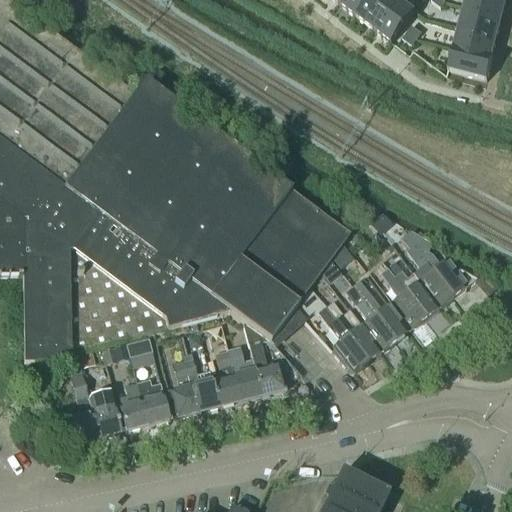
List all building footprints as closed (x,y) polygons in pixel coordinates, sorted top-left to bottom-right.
[(326,0),(338,9),(344,0),(326,0)] [(344,0),(338,9),(355,22),(371,0),(344,0)] [(371,0),(355,22),(373,34),(396,3),(398,0),(371,0)] [(435,0),(434,0),(430,6),(440,13),(445,7),(435,0)] [(467,0),(464,12),(502,22),(507,1),(504,0),(467,0)] [(134,101),(0,1),(0,285),(26,286),(25,369),(70,370),(70,360),(228,319),(241,328),(266,347),(269,349),(294,315),(297,310),(348,241),(290,197),(144,88),(134,101)] [(396,3),(373,34),(391,48),(414,17),(396,3)] [(496,43),(502,22),(464,12),(459,33),(496,43)] [(407,37),(417,44),(422,38),(412,30),(407,37)] [(459,33),(453,54),(491,63),(491,62),(496,43),(459,33)] [(417,44),(407,37),(402,43),(412,51),(417,44)] [(491,63),(453,54),(447,76),(486,86),(492,63),(491,62),(491,63)] [(410,236),(401,245),(408,254),(409,256),(414,253),(421,260),(453,302),(457,298),(460,298),(465,294),(465,292),(476,284),(458,275),(454,278),(447,269),(442,267),(438,270),(427,256),(431,249),(410,236)] [(408,254),(405,257),(412,267),(418,275),(412,279),(417,286),(418,285),(439,312),(440,311),(442,312),(447,308),(448,305),(453,302),(421,260),(414,253),(409,256),(408,254)] [(394,282),(401,277),(393,267),(385,273),(386,274),(393,283),(394,282)] [(386,274),(379,280),(396,303),(391,306),(411,333),(413,332),(415,332),(420,328),(421,326),(425,323),(405,297),(394,282),(393,283),(386,274)] [(401,277),(394,282),(405,297),(425,323),(429,320),(432,320),(437,316),(437,314),(439,312),(418,285),(417,286),(412,279),(406,284),(401,277)] [(316,284),(310,292),(321,306),(328,300),(316,284)] [(358,286),(352,291),(395,346),(399,343),(401,343),(407,339),(407,337),(408,336),(388,309),(380,315),(358,286)] [(365,326),(360,330),(380,357),(382,356),(384,356),(389,352),(390,350),(395,346),(352,291),(344,297),(365,326)] [(338,347),(332,351),(352,378),(354,377),(357,377),(362,373),(362,370),(367,367),(325,312),(321,306),(310,292),(297,310),(294,315),(302,325),(314,315),(338,347)] [(325,312),(367,367),(371,364),(373,364),(378,360),(379,358),(380,357),(360,330),(349,316),(343,320),(333,307),(325,312)] [(264,373),(258,348),(266,347),(241,328),(254,376),(261,403),(284,397),(277,370),(264,373)] [(128,363),(151,357),(147,344),(124,350),(128,363)] [(244,379),(241,369),(243,368),(238,351),(226,355),(239,408),(261,403),(254,376),(244,379)] [(112,353),(102,355),(105,369),(115,366),(112,353)] [(217,414),(239,408),(226,355),(213,358),(220,385),(210,387),(217,414)] [(92,357),(77,360),(81,374),(95,370),(92,357)] [(180,361),(181,365),(185,378),(194,376),(190,359),(180,361)] [(167,398),(174,425),(196,419),(189,392),(185,378),(181,365),(171,368),(178,395),(167,398)] [(189,392),(196,419),(217,414),(210,387),(209,387),(207,376),(195,379),(194,376),(185,378),(189,392)] [(75,449),(97,444),(87,403),(82,378),(68,381),(77,422),(69,424),(75,449)] [(150,392),(148,386),(136,389),(146,431),(168,426),(161,401),(158,389),(150,392)] [(123,437),(146,431),(136,389),(123,392),(125,402),(115,405),(123,437)] [(109,398),(87,403),(97,444),(119,438),(109,398)] [(381,511),(388,500),(340,477),(336,485),(329,499),(324,509),(322,511),(381,511)]
